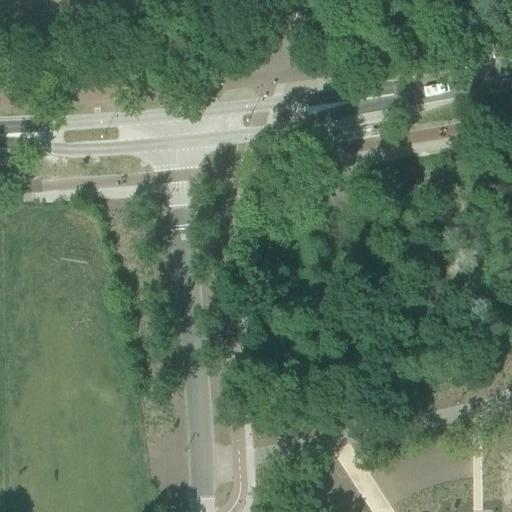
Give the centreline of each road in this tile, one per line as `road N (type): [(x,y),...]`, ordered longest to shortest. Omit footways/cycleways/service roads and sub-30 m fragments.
road 1 (unclassified): [(197,463),(174,141)]
road 2 (unclassified): [(197,463),(511,402)]
road 3 (secondary): [(174,141),(310,126),(371,98)]
road 4 (secondary): [(371,98),(172,117)]
road 5 (secondary): [(0,139),(66,151),(174,141)]
road 6 (secondary): [(172,117),(0,135)]
road 7 (secondary): [(371,98),(511,72)]
